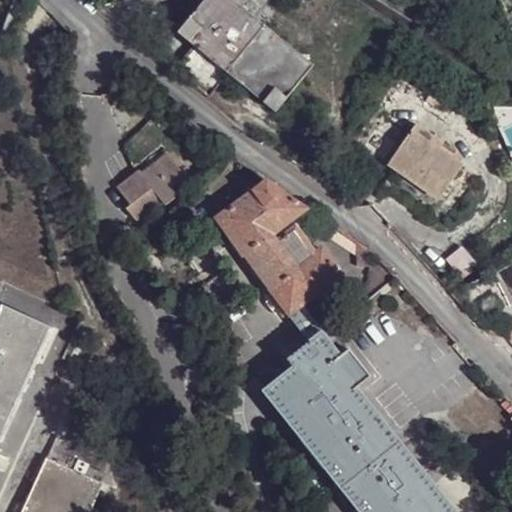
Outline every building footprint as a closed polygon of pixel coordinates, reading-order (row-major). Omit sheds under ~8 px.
[(195,99),(230,62),(272,17),(250,0),(201,0),(182,23),(191,30),(161,68),(195,99)] [(20,23),(25,28),(31,33),(48,15),(40,10),(35,6),(20,23)] [(280,103),(322,58),(272,17),(230,62),(280,103)] [(419,117),(391,158),(444,189),(468,154),(442,137),(445,131),(419,117)] [(142,174),(121,190),(134,209),(130,213),(139,225),(150,217),(165,206),(169,209),(196,188),(172,157),(144,177),(142,174)] [(273,236),(307,210),(266,181),(219,218),(244,255),(247,254),(273,236)] [(165,206),(150,217),(153,221),(169,209),(165,206)] [(337,273),(321,249),(314,253),(296,230),(277,242),(273,236),(247,254),(272,291),(285,310),(287,314),(304,300),(337,273)] [(333,235),(345,244),(349,238),(336,230),(333,235)] [(371,251),(358,243),(358,270),(371,269),(371,251)] [(272,291),(267,294),(280,314),(285,310),(272,291)] [(304,300),(287,314),(309,344),(327,331),(322,326),(304,300)] [(2,304),(0,309),(0,421),(10,426),(54,328),(2,304)] [(452,511),(358,388),(371,378),(353,354),(337,334),(355,319),(346,307),(322,326),(327,331),(309,344),(288,360),(293,368),(264,392),(359,511),(452,511)] [(337,334),(353,354),(353,345),(352,337),(355,328),(355,319),(337,334)] [(166,331),(177,354),(191,347),(180,324),(166,331)] [(511,420),(511,405),(505,398),(497,403),(511,421),(511,420)] [(0,421),(0,446),(10,426),(0,421)] [(511,453),(511,447),(505,437),(482,457),(493,469),(511,453)] [(89,511),(102,484),(47,459),(22,511),(89,511)]
